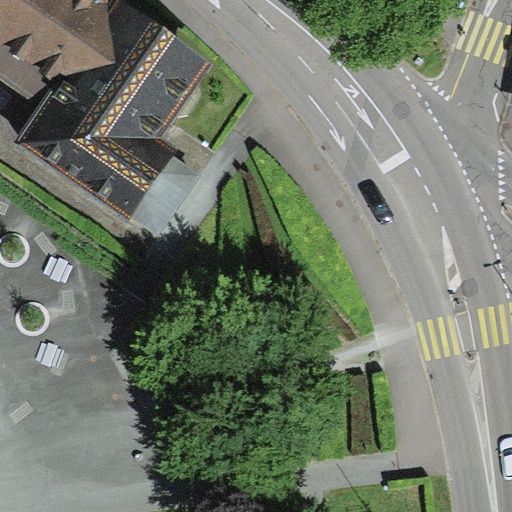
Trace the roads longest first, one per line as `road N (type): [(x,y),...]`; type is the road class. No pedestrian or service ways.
road 1 (primary): [(494,511),(458,296),(420,190)]
road 2 (primary): [(257,0),(371,107),(420,190)]
road 3 (unclassified): [(420,190),(511,1)]
